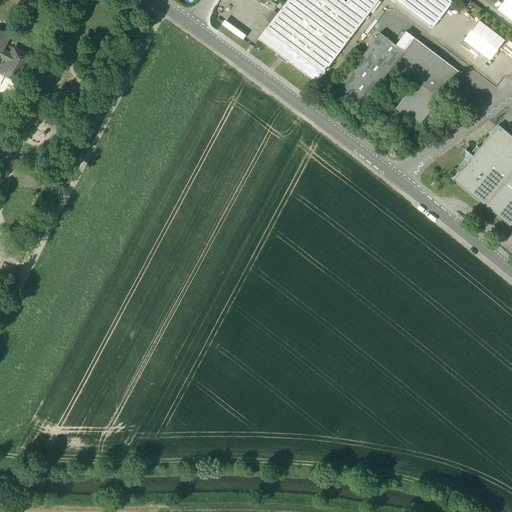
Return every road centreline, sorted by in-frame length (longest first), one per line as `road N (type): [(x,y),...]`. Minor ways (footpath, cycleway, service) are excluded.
road 1 (track): [(0,454),(305,462),(424,481),(497,511)]
road 2 (track): [(0,327),(164,8)]
road 3 (unclassified): [(397,179),(194,28)]
road 4 (unclassified): [(511,272),(397,179)]
road 5 (unclassified): [(397,179),(511,91)]
